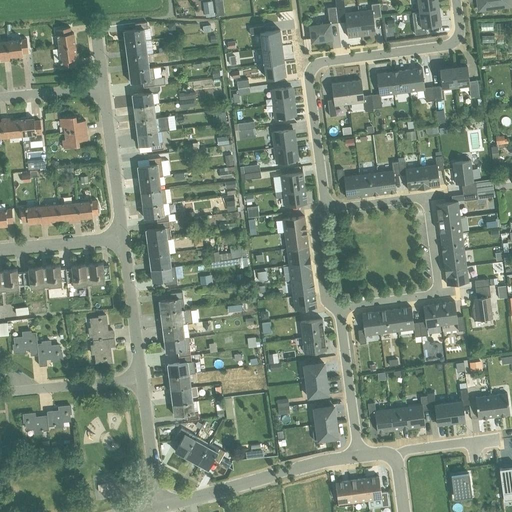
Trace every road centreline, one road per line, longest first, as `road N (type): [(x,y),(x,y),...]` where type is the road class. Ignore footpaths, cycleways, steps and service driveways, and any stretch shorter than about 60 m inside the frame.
road 1 (residential): [(326,209),(312,68),(448,45),(459,35),(456,0)]
road 2 (residential): [(339,307),(436,290),(428,207),(414,199),(326,209)]
road 3 (residential): [(358,455),(159,506)]
road 4 (residential): [(102,88),(122,239)]
road 5 (residential): [(358,455),(339,307)]
road 6 (residential): [(122,239),(141,379)]
road 7 (residential): [(141,379),(159,506)]
road 8 (residential): [(122,239),(0,250)]
